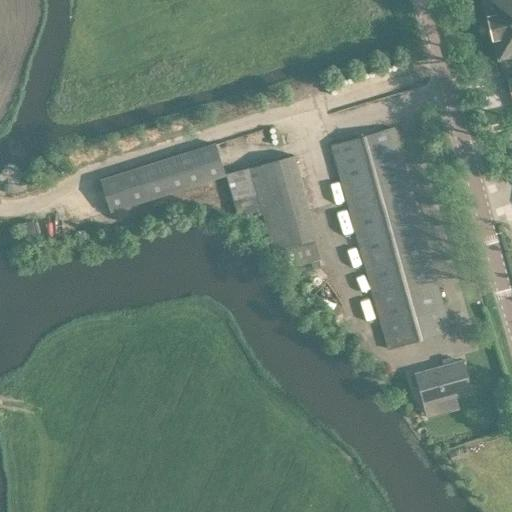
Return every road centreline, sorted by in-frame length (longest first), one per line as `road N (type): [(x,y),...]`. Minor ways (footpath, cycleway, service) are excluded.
road 1 (tertiary): [(511,321),(421,0)]
road 2 (track): [(39,511),(44,444),(30,411),(0,403)]
